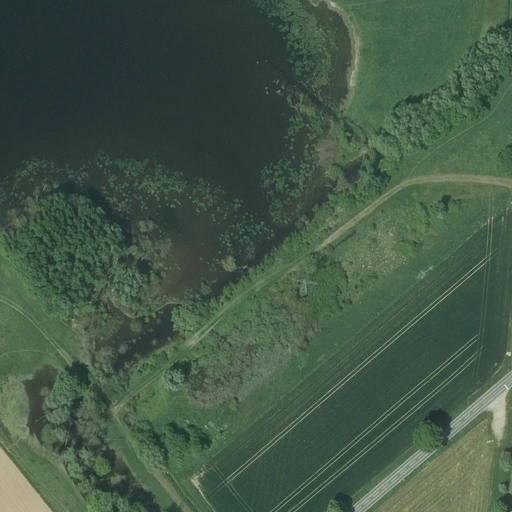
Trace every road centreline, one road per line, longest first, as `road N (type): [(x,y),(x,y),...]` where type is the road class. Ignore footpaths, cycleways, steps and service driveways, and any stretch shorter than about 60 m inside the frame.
road 1 (track): [(191,511),(115,416),(418,172),(511,185)]
road 2 (secondary): [(355,511),(511,380)]
road 3 (track): [(115,416),(0,279)]
